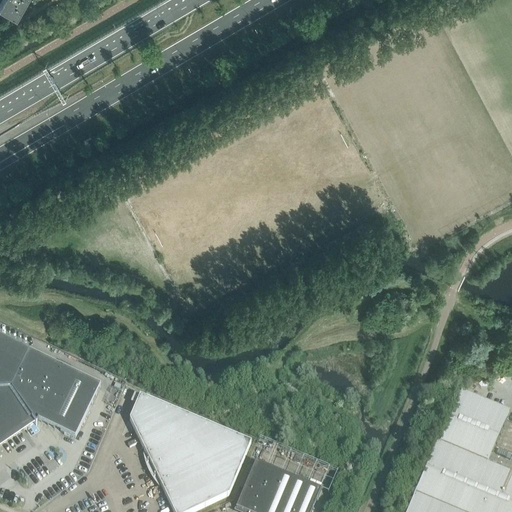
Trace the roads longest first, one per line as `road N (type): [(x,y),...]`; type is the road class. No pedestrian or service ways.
road 1 (trunk): [(0,159),(270,0)]
road 2 (trunk): [(195,0),(0,116)]
